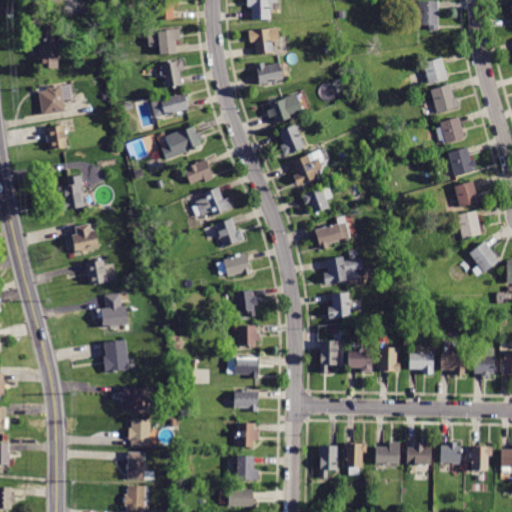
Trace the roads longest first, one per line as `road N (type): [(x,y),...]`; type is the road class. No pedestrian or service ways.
road 1 (residential): [(292,511),(292,295),(275,221),(228,105),(213,0)]
road 2 (tertiary): [(56,511),(48,360),(0,151)]
road 3 (residential): [(511,411),(295,406)]
road 4 (residential): [(511,173),(475,0)]
